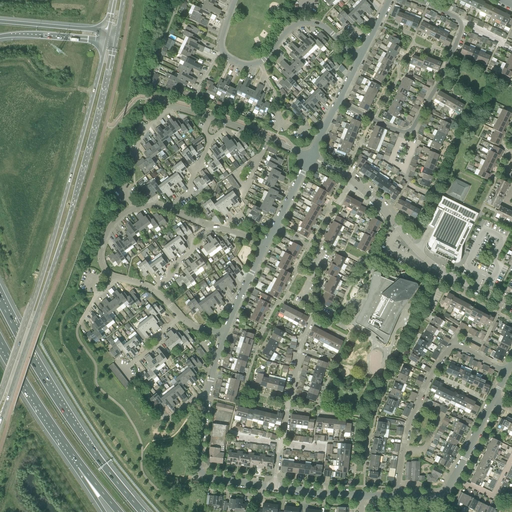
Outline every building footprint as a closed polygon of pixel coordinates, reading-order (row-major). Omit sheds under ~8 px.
[(363,0),(361,3),(371,13),(373,11),(371,9),(371,10),(369,8),(371,6),(370,5),(370,6),(363,0)] [(476,9),(479,0),(473,0),(471,6),(476,9)] [(480,0),(479,0),(476,9),(481,11),(485,3),(485,4),(485,2),(480,0)] [(204,5),(220,13),(221,11),(215,8),(213,7),(214,5),(205,1),(204,5)] [(364,13),(366,11),(367,13),(369,16),(371,13),(361,3),(357,6),(364,13)] [(486,15),(490,6),(485,4),(485,3),(481,11),(481,12),(486,15)] [(219,16),(220,13),(204,5),(202,9),(210,13),(211,11),(213,13),(219,16)] [(354,9),(361,16),(363,18),(365,16),(363,14),(364,13),(357,6),(354,9)] [(491,17),(495,9),(490,6),(486,15),(491,17)] [(212,14),(210,13),(202,9),(201,10),(196,7),(194,11),(202,15),(203,13),(205,14),(211,17),(212,14)] [(400,10),(394,8),(390,17),(396,19),(399,12),(400,10)] [(363,21),(361,19),(359,18),(361,16),(354,9),(351,13),(361,23),(363,21)] [(496,20),(500,11),(495,9),(491,17),(496,20)] [(201,17),(202,15),(194,11),(190,19),(200,24),(204,18),(201,17)] [(346,21),(348,20),(350,21),(349,22),(351,24),(353,22),(354,22),(348,16),(343,11),(340,15),(346,21)] [(501,22),(505,13),(500,11),(496,20),(501,22)] [(400,23),(404,14),(399,12),(396,19),(395,21),(400,23)] [(351,13),(348,16),(354,22),(353,22),(354,23),(356,21),(358,23),(357,23),(359,25),(361,23),(351,13)] [(501,22),(506,25),(509,18),(510,18),(511,16),(505,13),(501,22)] [(404,14),(400,23),(406,25),(409,16),(404,14)] [(346,25),(345,23),(346,21),(340,15),(337,18),(342,24),(341,25),(344,28),(347,24),(346,25)] [(409,16),(406,25),(411,27),(414,18),(409,16)] [(414,18),(411,27),(416,29),(420,21),(414,18)] [(424,33),(428,24),(430,21),(423,18),(422,22),(418,30),(424,33)] [(196,34),(199,29),(188,24),(185,31),(193,35),(194,33),(196,34)] [(428,24),(424,33),(429,36),(433,27),(428,24)] [(381,32),(379,36),(383,38),(385,35),(384,34),(387,28),(385,27),(382,32),(381,32)] [(433,27),(429,36),(434,38),(438,30),(433,27)] [(438,30),(434,38),(439,41),(443,32),(438,30)] [(193,35),(185,31),(183,36),(189,38),(197,42),(199,43),(200,40),(194,38),(192,37),(193,35)] [(439,41),(444,43),(447,38),(448,35),(443,32),(439,41)] [(318,47),(309,39),(308,40),(306,38),(307,38),(302,33),(300,35),(315,50),(318,47)] [(326,42),(328,40),(321,33),(317,37),(319,39),(317,40),(323,46),(327,43),(326,42)] [(304,43),(303,45),(309,51),(311,53),(315,50),(300,35),(298,37),(302,42),(303,42),(304,43)] [(308,37),(309,39),(318,47),(320,49),(323,46),(317,40),(316,41),(314,40),(314,39),(310,35),(308,37)] [(400,41),(397,39),(392,36),(389,42),(390,42),(397,46),(398,46),(400,41)] [(189,38),(187,42),(203,50),(204,47),(198,45),(196,44),(197,42),(189,38)] [(448,49),(452,41),(447,38),(444,43),(442,46),(448,49)] [(202,53),(203,50),(187,42),(185,46),(185,47),(193,51),(194,48),(196,49),(196,50),(202,53)] [(390,42),(387,47),(398,53),(401,48),(398,46),(397,46),(390,42)] [(303,58),(306,54),(300,48),(298,50),(296,48),(297,48),(292,43),(290,45),(303,58)] [(300,48),(306,54),(309,51),(303,45),(301,43),(299,45),(301,47),(300,48)] [(194,56),(195,53),(192,52),(193,51),(185,47),(185,46),(182,45),(180,49),(183,51),(191,54),(191,55),(194,56)] [(300,61),(303,58),(290,45),(288,47),(293,52),(293,51),(295,53),(293,54),(300,61)] [(464,45),(460,54),(466,56),(469,48),(464,45)] [(385,49),(388,51),(387,53),(395,58),(398,53),(387,47),(385,49)] [(469,48),(466,56),(471,59),(474,50),(469,48)] [(474,50),(471,59),(476,61),(480,52),(474,50)] [(181,55),(182,56),(195,62),(197,63),(199,60),(193,57),(192,57),(190,56),(191,55),(191,54),(183,51),(181,55)] [(480,52),(476,61),(482,63),(485,54),(480,52)] [(300,61),(293,54),(291,53),(289,55),(294,60),(294,59),(296,61),(295,62),(294,63),(301,69),(304,66),(299,61),(300,61)] [(392,63),(395,58),(387,53),(384,58),(392,63)] [(487,65),(490,56),(485,54),(482,63),(487,65)] [(413,55),(410,64),(409,66),(415,68),(415,66),(419,58),(413,55)] [(182,56),(180,60),(185,62),(201,69),(203,67),(197,64),(196,64),(194,63),(195,62),(182,56)] [(425,56),(424,60),(422,65),(421,68),(426,70),(427,67),(431,58),(425,56)] [(389,68),(392,63),(384,58),(381,64),(382,64),(389,68)] [(424,60),(419,58),(415,66),(421,69),(421,68),(422,65),(424,60)] [(427,67),(433,69),(436,61),(431,58),(427,67)] [(332,63),(329,60),(326,63),(332,70),(333,68),(335,70),(339,66),(334,61),(332,63)] [(294,75),(298,72),(291,66),(290,67),(288,66),(288,65),(284,61),(282,63),(294,75)] [(291,66),(298,72),(301,69),(294,63),(295,62),(293,61),(291,62),(291,63),(291,62),(293,64),(291,66)] [(433,69),(438,72),(442,63),(436,61),(433,69)] [(183,66),(191,70),(192,68),(194,69),(200,72),(201,69),(185,62),(183,66)] [(390,68),(389,68),(382,64),(381,64),(378,62),(376,67),(387,74),(390,68)] [(291,78),(294,75),(282,63),(280,65),(284,69),(286,71),(285,72),(291,78)] [(330,71),(332,70),(326,63),(322,67),(327,71),(333,77),(335,75),(333,73),(332,73),(330,71)] [(511,73),(511,66),(506,64),(503,69),(511,73)] [(190,72),(191,70),(183,66),(181,70),(189,74),(192,75),(193,73),(192,73),(190,72)] [(385,79),(387,74),(376,67),(374,72),(376,74),(385,79)] [(511,73),(503,69),(500,77),(506,80),(508,77),(510,78),(511,75),(511,73)] [(179,74),(195,82),(197,79),(191,77),(190,77),(188,76),(189,74),(181,70),(179,74)] [(286,80),(292,87),(296,83),(291,79),(291,78),(285,72),(283,70),(281,73),(286,77),(288,79),(286,80)] [(333,78),(333,77),(327,71),(324,74),(334,85),(336,83),(334,81),(332,79),(333,78)] [(186,80),(188,81),(188,82),(194,85),(195,82),(179,74),(175,72),(173,76),(185,82),(186,80)] [(332,87),(334,85),(324,74),(320,78),(327,84),(328,83),(330,84),(330,85),(332,87)] [(376,74),(373,79),(382,84),(385,79),(376,74)] [(169,80),(177,84),(178,82),(180,83),(186,86),(188,83),(185,82),(173,76),(171,75),(169,80)] [(230,77),(227,75),(224,81),(225,82),(224,84),(222,83),(216,94),(220,96),(230,77)] [(229,84),(232,78),(230,77),(220,96),(224,98),(226,95),(230,87),(228,86),(229,84)] [(413,81),(404,77),(402,82),(410,87),(413,81)] [(241,96),(249,79),(247,78),(244,84),(243,86),(241,85),(237,94),(241,96)] [(317,81),(324,87),(325,89),(329,86),(327,84),(320,78),(317,81)] [(216,88),(215,87),(211,95),(209,97),(214,99),(216,94),(222,83),(223,81),(220,79),(217,85),(218,86),(216,88)] [(245,98),(249,89),(247,88),(248,86),(249,86),(252,80),(249,79),(241,96),(245,98)] [(175,94),(176,91),(179,86),(176,85),(177,84),(169,80),(167,84),(166,86),(167,87),(166,91),(169,91),(169,92),(175,94)] [(279,84),(287,92),(292,87),(286,80),(285,82),(283,80),(279,84)] [(209,88),(206,93),(211,95),(215,87),(213,86),(214,83),(209,81),(206,87),(209,88)] [(322,89),(324,87),(317,81),(313,84),(318,89),(324,95),(324,94),(326,92),(322,89)] [(237,94),(241,85),(242,83),(239,82),(237,88),(236,90),(234,89),(230,97),(234,99),(237,94)] [(378,91),(380,86),(372,82),(369,87),(378,91)] [(410,87),(402,82),(399,87),(408,92),(410,87)] [(255,92),(253,91),(249,100),(253,102),(261,85),(259,84),(256,90),(255,92)] [(232,88),(230,87),(226,95),(230,97),(234,89),(235,87),(233,85),(233,86),(232,88)] [(253,102),(252,105),(256,107),(261,95),(260,94),(261,92),(264,86),(261,85),(253,102)] [(375,96),(378,91),(369,87),(366,92),(375,96)] [(408,92),(399,87),(397,93),(398,93),(405,97),(405,96),(408,92)] [(251,90),(249,89),(245,98),(249,100),(253,91),(255,89),(252,88),(251,90)] [(279,91),(283,97),(287,94),(283,88),(279,91)] [(315,92),(326,102),(328,100),(326,98),(325,99),(323,97),(325,95),(324,94),(324,95),(318,89),(315,92)] [(445,94),(440,91),(434,101),(439,104),(440,102),(445,94)] [(312,95),(319,102),(320,100),(322,102),(321,102),(324,104),(326,102),(315,92),(312,95)] [(372,102),(375,96),(366,92),(364,97),(372,102)] [(259,111),(263,103),(261,102),(262,100),(265,94),(262,93),(261,95),(256,107),(254,111),(258,113),(259,111)] [(398,93),(395,98),(404,103),(406,97),(405,96),(405,97),(398,93)] [(450,97),(445,94),(440,102),(445,105),(450,97)] [(317,103),(319,102),(312,95),(309,98),(315,105),(317,107),(319,105),(317,103)] [(370,107),(372,102),(364,97),(361,102),(370,107)] [(455,100),(450,97),(445,105),(450,108),(455,100)] [(309,98),(306,102),(316,112),(318,110),(316,108),(315,108),(314,107),(315,105),(309,98)] [(404,103),(395,98),(393,103),(401,108),(404,103)] [(294,103),(301,110),(302,109),(304,110),(304,111),(306,113),(308,111),(302,105),(297,100),(294,103)] [(459,102),(455,100),(450,108),(455,111),(459,102)] [(259,111),(263,114),(264,112),(266,113),(271,104),(266,102),(265,104),(263,103),(259,111)] [(312,112),(314,114),(316,112),(306,102),(302,105),(308,111),(309,112),(310,110),(312,112)] [(361,102),(359,108),(367,112),(370,107),(361,102)] [(455,111),(460,114),(465,105),(459,102),(455,111)] [(295,114),(298,117),(301,113),(299,111),(301,110),(294,103),(291,107),(297,113),(295,114)] [(401,108),(393,103),(390,108),(399,113),(401,108)] [(390,108),(388,113),(393,116),(396,118),(399,113),(390,108)] [(511,117),(511,110),(507,108),(506,111),(503,110),(500,115),(509,119),(510,116),(511,117)] [(382,117),(390,121),(393,116),(388,113),(384,111),(382,117)] [(508,125),(510,122),(508,121),(509,119),(500,115),(498,119),(508,125)] [(173,118),(176,122),(181,129),(185,134),(189,132),(183,124),(181,126),(181,125),(180,124),(180,123),(178,121),(175,116),(173,118)] [(173,121),(171,118),(169,120),(177,132),(181,129),(176,122),(174,123),(172,121),(173,121)] [(189,132),(192,129),(187,122),(189,121),(187,118),(183,121),(185,123),(183,124),(189,132)] [(361,123),(352,119),(350,124),(359,128),(361,123)] [(498,119),(495,124),(504,129),(506,126),(507,127),(508,125),(498,119)] [(173,134),(177,132),(169,120),(166,122),(168,124),(169,125),(170,126),(168,127),(173,134)] [(449,130),(451,125),(442,121),(440,126),(449,130)] [(357,133),(359,128),(350,124),(347,123),(345,128),(348,130),(357,133)] [(504,129),(495,124),(493,129),(495,130),(504,135),(505,132),(503,131),(504,129)] [(164,130),(170,137),(173,134),(168,127),(167,125),(164,127),(165,127),(166,128),(166,129),(164,130)] [(166,140),(170,137),(164,130),(163,131),(162,131),(161,129),(162,129),(160,126),(157,128),(166,140)] [(373,131),(382,135),(384,129),(375,126),(373,131)] [(446,135),(449,130),(440,126),(437,131),(446,135)] [(162,142),(166,140),(157,128),(155,130),(157,132),(158,134),(159,134),(157,135),(157,136),(158,136),(162,142)] [(357,133),(348,130),(346,135),(355,139),(357,133)] [(492,133),(491,135),(502,140),(504,135),(495,130),(494,134),(492,133)] [(380,140),(382,135),(373,131),(371,137),(380,140)] [(435,136),(444,140),(446,135),(437,131),(435,136)] [(332,136),(333,134),(331,133),(330,132),(329,133),(327,138),(328,138),(333,140),(333,142),(335,143),(337,138),(336,138),(332,136)] [(340,139),(344,140),(353,144),(355,139),(346,135),(342,134),(340,139)] [(492,138),(490,142),(499,146),(502,140),(491,135),(490,137),(492,138)] [(157,143),(163,151),(166,148),(162,143),(162,142),(158,136),(157,136),(155,138),(157,140),(158,141),(159,142),(157,143)] [(200,136),(192,143),(194,146),(203,140),(200,136)] [(432,141),(441,145),(444,140),(435,136),(432,141)] [(232,141),(231,140),(230,141),(227,137),(224,139),(235,154),(239,151),(232,141)] [(244,150),(248,147),(243,140),(245,139),(243,137),(239,139),(239,140),(239,139),(240,141),(241,142),(239,143),(244,150)] [(380,140),(371,137),(369,142),(377,145),(381,147),(383,141),(380,140)] [(226,144),(224,146),(229,153),(232,156),(235,154),(224,139),(222,140),(224,143),(224,142),(225,143),(226,144)] [(244,150),(239,143),(237,144),(234,139),(232,141),(239,151),(240,153),(244,150)] [(350,149),(353,144),(344,140),(341,146),(350,149)] [(432,141),(430,147),(438,151),(441,145),(432,141)] [(155,156),(159,153),(153,146),(152,147),(149,142),(146,144),(155,156)] [(377,145),(369,142),(367,147),(375,151),(377,145)] [(153,146),(159,153),(163,151),(157,143),(153,146)] [(220,148),(225,156),(229,153),(224,146),(222,143),(220,145),(221,145),(222,147),(220,148)] [(146,152),(147,153),(147,152),(153,161),(156,159),(156,158),(155,156),(146,144),(144,146),(146,149),(146,148),(147,149),(148,150),(146,152)] [(201,144),(197,148),(194,149),(192,146),(188,149),(193,156),(195,155),(196,157),(201,154),(199,151),(204,148),(201,144)] [(213,147),(222,158),(225,156),(220,148),(219,149),(216,145),(213,147)] [(350,149),(341,146),(338,145),(336,150),(346,154),(348,155),(350,149)] [(275,155),(276,154),(277,151),(269,146),(266,151),(275,155)] [(502,155),(504,151),(493,146),(492,148),(494,149),(493,150),(502,155)] [(222,158),(213,147),(211,148),(213,151),(214,151),(214,153),(213,154),(213,155),(218,161),(222,158)] [(430,150),(425,148),(423,151),(428,154),(429,154),(428,157),(437,160),(439,155),(430,151),(429,151),(430,150)] [(188,149),(184,152),(181,154),(190,165),(192,163),(193,163),(195,162),(193,159),(192,158),(192,157),(193,156),(188,149)] [(344,159),(346,154),(336,150),(334,149),(332,154),(344,159)] [(502,155),(493,150),(492,152),(490,151),(487,156),(496,160),(498,158),(500,159),(502,155)] [(157,166),(156,164),(153,161),(147,152),(147,153),(144,154),(146,157),(147,156),(147,157),(148,158),(146,160),(153,169),(157,166)] [(239,166),(241,165),(238,161),(243,157),(241,153),(234,158),(239,166)] [(361,169),(366,162),(361,158),(363,156),(361,154),(355,162),(358,164),(356,166),(361,169)] [(218,161),(213,155),(211,156),(213,159),(214,160),(215,161),(213,162),(218,169),(222,166),(218,161)] [(280,165),(283,160),(276,157),(276,158),(272,156),(269,162),(277,166),(278,164),(280,165)] [(487,156),(485,161),(496,166),(497,164),(495,163),(496,160),(487,156)] [(426,162),(435,166),(437,160),(428,157),(426,162)] [(145,166),(149,172),(153,169),(146,160),(145,161),(143,159),(138,162),(136,164),(140,170),(145,166)] [(214,173),(218,169),(213,162),(211,160),(209,161),(210,161),(210,162),(211,163),(208,165),(210,167),(207,169),(211,174),(213,172),(214,173)] [(359,171),(364,175),(370,167),(372,164),(367,161),(366,162),(361,169),(359,171)] [(485,161),(483,166),(492,170),(493,167),(494,168),(496,166),(485,161)] [(184,171),(187,169),(181,162),(177,165),(182,172),(184,175),(186,173),(185,172),(184,171)] [(277,166),(269,162),(267,166),(273,169),(280,172),(281,170),(278,169),(277,169),(277,168),(276,168),(277,166)] [(424,168),(433,171),(435,166),(426,162),(424,168)] [(181,173),(182,172),(177,165),(173,168),(177,173),(182,179),(184,178),(182,175),(182,176),(181,174),(181,173)] [(483,166),(480,171),(491,176),(492,173),(490,173),(492,170),(483,166)] [(370,167),(364,175),(369,178),(374,170),(370,167)] [(431,176),(433,171),(424,168),(422,173),(424,174),(431,176)] [(284,180),(285,177),(282,176),(281,176),(280,175),(281,173),(280,172),(273,169),(271,173),(284,180)] [(203,171),(200,173),(202,175),(203,176),(204,177),(202,178),(208,185),(211,183),(214,180),(206,170),(203,171)] [(374,181),(378,175),(379,173),(374,170),(369,178),(374,181)] [(478,176),(487,180),(488,177),(490,178),(491,176),(480,171),(478,176)] [(173,176),(182,187),(184,186),(183,183),(182,184),(182,183),(181,182),(183,180),(182,179),(177,173),(173,176)] [(280,181),(282,182),(284,180),(271,173),(268,177),(277,181),(278,179),(279,180),(280,180),(280,181)] [(424,174),(422,179),(431,183),(433,177),(431,176),(424,174)] [(377,186),(382,178),(378,175),(374,181),(372,183),(377,186)] [(175,186),(170,178),(168,176),(164,179),(171,189),(173,191),(175,189),(173,187),(175,186)] [(180,189),(182,187),(173,176),(170,178),(175,186),(177,185),(178,186),(178,187),(180,189)] [(201,185),(204,188),(208,185),(202,178),(201,179),(199,177),(194,180),(199,187),(201,185)] [(276,183),(277,181),(268,177),(266,181),(275,185),(275,186),(277,187),(278,184),(276,183)] [(162,184),(171,196),(173,194),(170,190),(171,189),(164,179),(164,178),(160,181),(162,184)] [(334,188),(336,183),(328,178),(326,182),(324,181),(324,182),(334,188)] [(387,182),(382,178),(377,186),(382,189),(387,182)] [(422,179),(420,185),(429,188),(431,183),(422,179)] [(448,194),(448,195),(462,202),(470,186),(455,179),(448,194)] [(501,180),(499,179),(496,184),(507,189),(510,184),(501,180)] [(278,192),(279,189),(274,187),(275,186),(275,185),(266,181),(264,180),(262,184),(270,188),(278,192)] [(323,187),(331,192),(334,188),(324,182),(324,181),(322,180),(322,182),(323,183),(322,185),(323,185),(323,187)] [(155,181),(151,184),(156,191),(158,190),(159,191),(160,192),(159,192),(161,195),(163,193),(159,186),(158,186),(155,181)] [(392,185),(387,182),(382,189),(387,192),(392,185)] [(146,193),(151,199),(156,195),(155,192),(156,191),(151,184),(147,187),(150,190),(146,193)] [(169,197),(171,196),(162,184),(159,186),(163,193),(164,194),(166,193),(167,194),(167,195),(169,197)] [(507,189),(496,184),(494,189),(505,194),(507,189)] [(392,185),(387,192),(391,195),(391,196),(395,190),(397,188),(392,185)] [(329,196),(331,192),(323,187),(321,189),(319,188),(317,187),(314,191),(317,193),(325,198),(327,195),(329,196)] [(268,192),(281,199),(283,196),(278,194),(279,192),(278,192),(270,188),(268,192)] [(505,194),(494,189),(491,194),(503,199),(505,194)] [(395,201),(400,193),(395,190),(391,196),(391,195),(390,197),(395,201)] [(238,199),(233,191),(229,194),(238,206),(240,204),(238,202),(236,200),(238,199)] [(280,202),(281,199),(268,192),(266,197),(274,201),(275,199),(280,202)] [(317,193),(314,197),(324,203),(326,201),(324,200),(325,198),(317,193)] [(235,208),(238,206),(229,194),(226,197),(231,204),(233,203),(234,205),(235,208)] [(348,194),(342,205),(347,207),(352,198),(349,197),(350,196),(348,194)] [(503,199),(491,194),(489,198),(500,204),(503,199)] [(433,229),(433,230),(427,243),(427,244),(426,244),(426,245),(426,246),(426,247),(427,248),(427,249),(428,250),(429,250),(429,251),(452,262),(451,263),(454,264),(454,263),(455,263),(456,264),(457,264),(457,263),(458,263),(459,263),(460,262),(460,261),(461,261),(461,260),(461,259),(462,247),(479,214),(443,196),(428,227),(429,226),(431,227),(433,228),(433,229)] [(231,204),(226,197),(222,200),(227,207),(229,209),(231,208),(231,207),(231,208),(229,206),(229,205),(231,204)] [(274,201),(266,197),(264,201),(272,205),(275,206),(276,204),(274,203),(273,202),(274,201)] [(323,206),(324,203),(314,197),(311,202),(313,203),(320,207),(321,205),(323,206)] [(347,207),(352,210),(357,199),(355,198),(354,200),(352,198),(347,207)] [(490,205),(499,209),(499,210),(501,206),(499,206),(500,204),(489,198),(487,203),(490,205)] [(357,199),(352,210),(357,212),(361,206),(362,204),(359,202),(360,201),(357,199)] [(400,199),(395,208),(400,211),(405,202),(400,199)] [(405,213),(411,202),(406,199),(405,202),(400,211),(405,213)] [(207,202),(212,210),(214,209),(215,210),(215,211),(217,213),(219,212),(215,205),(214,205),(210,200),(207,202)] [(222,200),(218,202),(227,214),(229,212),(227,210),(225,208),(226,208),(225,208),(227,207),(222,200)] [(262,205),(275,211),(276,209),(274,207),(273,208),(273,207),(271,207),(272,205),(264,201),(262,205)] [(212,213),(211,211),(212,210),(207,202),(203,205),(203,206),(208,212),(206,213),(208,216),(212,213)] [(224,216),(227,214),(218,202),(215,205),(219,212),(220,213),(221,211),(223,213),(224,216)] [(416,205),(411,202),(405,213),(411,216),(415,207),(416,205)] [(310,208),(321,214),(322,212),(321,211),(322,208),(320,207),(313,203),(310,208)] [(274,214),(275,211),(262,205),(260,209),(267,213),(268,213),(269,211),(271,212),(271,213),(274,214)] [(252,210),(260,214),(261,212),(261,213),(262,212),(263,213),(263,214),(266,215),(267,213),(260,209),(254,206),(252,210)] [(366,209),(361,206),(357,212),(356,214),(360,216),(359,217),(361,219),(366,209)] [(499,209),(496,215),(501,218),(506,209),(501,206),(499,210),(499,209)] [(416,218),(420,210),(415,207),(411,216),(416,218)] [(310,208),(308,213),(317,218),(318,215),(320,216),(321,214),(310,208)] [(506,220),(507,219),(510,211),(506,209),(501,218),(506,220)] [(260,214),(252,210),(250,214),(252,215),(251,219),(259,223),(262,217),(259,216),(260,214)] [(146,217),(146,216),(144,218),(144,217),(143,217),(142,216),(143,216),(141,213),(138,215),(147,227),(151,224),(146,217)] [(159,216),(157,213),(153,216),(155,217),(154,217),(155,218),(153,219),(158,226),(158,227),(162,224),(164,226),(167,223),(161,215),(159,216)] [(308,213),(305,217),(316,223),(317,221),(315,220),(317,218),(308,213)] [(143,229),(147,227),(138,215),(136,217),(138,219),(139,220),(140,221),(138,222),(143,229)] [(155,229),(158,226),(153,219),(152,220),(151,220),(150,218),(148,216),(146,217),(151,224),(155,229)] [(346,223),(347,221),(337,216),(334,221),(343,225),(344,222),(346,223)] [(305,217),(302,222),(311,227),(313,225),(314,226),(316,223),(305,217)] [(382,222),(379,221),(373,218),(371,222),(369,221),(369,222),(379,227),(382,222)] [(134,225),(140,232),(143,229),(138,222),(137,220),(134,221),(135,222),(135,221),(135,222),(136,223),(134,225)] [(140,232),(134,225),(133,226),(132,226),(131,224),(132,224),(130,221),(127,223),(136,235),(138,237),(141,235),(140,232)] [(330,225),(340,231),(343,225),(334,221),(332,224),(331,223),(330,225)] [(311,227),(302,222),(300,227),(302,228),(301,230),(310,235),(312,231),(310,230),(311,227)] [(379,227),(369,222),(367,225),(369,225),(367,228),(376,233),(379,227)] [(136,235),(127,223),(125,225),(127,227),(128,228),(129,229),(127,230),(128,231),(133,237),(136,235)] [(187,236),(192,233),(188,227),(185,229),(183,225),(179,228),(184,235),(186,234),(186,235),(186,234),(188,236),(187,236)] [(338,236),(340,231),(330,225),(328,228),(330,229),(329,231),(338,236)] [(183,237),(184,235),(179,228),(175,231),(179,236),(184,242),(186,241),(184,238),(184,239),(183,238),(184,238),(183,237)] [(376,233),(367,228),(365,233),(375,239),(376,237),(374,236),(376,233)] [(298,231),(297,233),(308,239),(310,235),(301,230),(300,232),(298,231)] [(128,231),(125,233),(127,235),(128,235),(128,236),(129,237),(127,238),(133,245),(136,243),(132,237),(133,237),(128,231)] [(338,236),(329,231),(327,234),(326,233),(325,235),(335,241),(338,236)] [(365,233),(362,239),(371,243),(372,241),(374,241),(375,239),(365,233)] [(210,235),(208,237),(216,249),(218,251),(222,249),(216,240),(216,239),(215,239),(213,240),(212,238),(210,235)] [(223,238),(224,240),(222,241),(228,249),(230,252),(234,249),(227,239),(228,238),(226,235),(223,238)] [(325,238),(324,241),(332,246),(335,241),(325,235),(323,237),(325,238)] [(125,240),(124,241),(129,248),(130,250),(134,247),(133,245),(127,238),(126,236),(125,236),(123,238),(124,238),(125,239),(125,240)] [(175,239),(184,251),(186,249),(185,246),(184,247),(184,246),(183,245),(185,243),(184,242),(179,236),(175,239)] [(121,240),(119,237),(116,239),(125,251),(129,248),(124,241),(122,242),(121,241),(120,240),(121,240)] [(213,251),(216,249),(208,237),(206,239),(207,241),(208,241),(209,243),(208,244),(213,251)] [(222,241),(221,242),(220,241),(219,241),(220,240),(218,238),(216,239),(216,240),(222,249),(224,251),(228,249),(222,241)] [(117,247),(122,254),(124,256),(127,254),(125,251),(116,239),(114,241),(116,243),(118,245),(117,245),(118,245),(116,246),(117,247)] [(184,251),(175,239),(172,242),(177,249),(179,248),(180,249),(180,250),(182,252),(184,251)] [(362,239),(359,243),(370,249),(371,247),(369,246),(371,243),(362,239)] [(173,252),(175,254),(177,252),(176,251),(175,250),(177,249),(172,242),(168,244),(173,252)] [(205,246),(203,247),(208,255),(213,251),(208,244),(206,242),(204,244),(205,244),(205,246)] [(293,242),(291,246),(290,246),(289,247),(299,253),(302,247),(293,242)] [(359,243),(357,248),(366,253),(367,250),(369,251),(370,249),(359,243)] [(165,248),(162,250),(170,260),(172,258),(173,259),(175,257),(173,255),(172,254),(173,254),(172,253),(173,252),(168,244),(164,247),(165,248)] [(117,247),(114,249),(116,251),(117,251),(117,252),(118,253),(116,254),(122,262),(125,259),(121,254),(122,254),(117,247)] [(289,250),(287,253),(296,258),(299,253),(289,247),(288,249),(289,250)] [(287,253),(285,252),(283,257),(291,262),(293,260),(295,261),(296,258),(287,253)] [(118,265),(122,262),(116,254),(115,256),(114,255),(113,254),(113,253),(108,257),(113,263),(115,261),(118,265)] [(164,266),(169,263),(170,263),(164,255),(163,256),(161,254),(160,253),(155,257),(157,261),(162,268),(164,270),(166,268),(164,266)] [(201,258),(197,253),(195,255),(197,257),(198,258),(197,258),(198,259),(197,260),(202,268),(206,265),(205,264),(201,258)] [(346,259),(335,254),(334,256),(336,257),(334,259),(343,264),(346,259)] [(283,257),(280,262),(291,268),(292,265),(290,265),(291,262),(283,257)] [(193,263),(198,270),(202,268),(197,260),(195,258),(193,260),(194,261),(195,262),(193,263)] [(341,269),(343,264),(334,259),(333,262),(332,261),(330,263),(341,269)] [(160,277),(162,275),(153,263),(151,260),(148,263),(150,266),(154,272),(155,273),(157,272),(158,274),(160,277)] [(194,273),(198,270),(193,263),(191,264),(190,263),(190,262),(188,260),(186,261),(194,273)] [(142,263),(148,271),(149,270),(150,271),(151,271),(150,272),(152,274),(154,272),(150,266),(148,263),(146,261),(142,263)] [(153,263),(162,275),(164,273),(163,271),(162,271),(161,269),(162,268),(157,261),(153,263)] [(194,273),(186,261),(184,263),(185,266),(186,265),(186,266),(187,267),(185,269),(186,269),(192,278),(196,275),(194,273)] [(289,270),(291,268),(280,262),(278,267),(282,269),(287,271),(288,269),(289,270)] [(142,263),(138,266),(143,273),(142,274),(144,277),(148,274),(147,274),(147,273),(146,272),(148,271),(142,263)] [(338,274),(341,269),(330,263),(329,266),(331,266),(329,269),(338,274)] [(236,275),(241,271),(236,265),(234,267),(231,264),(228,266),(233,274),(235,273),(236,274),(236,275)] [(232,275),(233,274),(228,266),(224,269),(228,275),(228,274),(233,281),(235,279),(232,275)] [(187,275),(186,277),(191,284),(195,281),(192,278),(186,269),(184,271),(186,274),(186,273),(187,274),(186,274),(187,275)] [(279,274),(290,280),(291,277),(289,276),(291,274),(287,271),(282,269),(279,274)] [(338,274),(329,269),(328,272),(327,271),(325,273),(330,275),(336,279),(336,278),(338,274)] [(416,283),(409,281),(376,272),(375,272),(374,272),(374,273),(373,273),(372,274),(372,275),(368,297),(367,298),(367,299),(357,318),(356,321),(355,321),(355,322),(356,323),(357,324),(371,331),(372,332),(379,337),(377,339),(376,338),(375,338),(383,344),(384,345),(385,345),(386,345),(386,344),(387,344),(387,343),(399,316),(399,315),(418,288),(418,287),(418,286),(418,285),(417,284),(416,283)] [(224,277),(233,289),(235,287),(232,283),(233,282),(233,281),(228,274),(228,275),(224,277)] [(279,274),(277,279),(286,284),(287,281),(289,282),(290,280),(279,274)] [(330,278),(329,281),(338,285),(340,280),(336,278),(336,279),(330,275),(328,277),(330,278)] [(191,284),(186,277),(184,278),(183,277),(182,276),(183,276),(182,276),(175,281),(180,287),(185,283),(189,289),(192,286),(191,284)] [(231,291),(233,289),(224,277),(221,280),(226,287),(228,286),(229,288),(231,291)] [(261,282),(262,280),(260,279),(255,287),(262,291),(265,285),(261,282)] [(277,279),(274,284),(285,289),(286,287),(284,286),(286,284),(277,279)] [(222,297),(224,296),(222,293),(221,293),(221,292),(221,291),(222,290),(217,283),(215,281),(215,280),(211,283),(213,285),(213,286),(222,297)] [(226,287),(221,280),(217,283),(222,290),(224,292),(226,291),(226,290),(226,291),(225,290),(224,289),(226,287)] [(335,290),(338,285),(329,281),(327,283),(326,282),(325,285),(335,290)] [(274,284),(272,288),(281,293),(282,291),(284,291),(285,289),(274,284)] [(333,295),(335,290),(325,285),(324,287),(325,288),(324,291),(326,292),(332,295),(333,295)] [(222,298),(222,297),(213,286),(210,288),(213,293),(222,305),(224,304),(222,301),(221,300),(221,299),(222,298)] [(268,294),(278,299),(281,293),(272,288),(270,292),(269,292),(268,294)] [(135,303),(139,300),(134,294),(135,293),(133,290),(129,293),(130,293),(130,294),(131,295),(129,296),(135,303)] [(115,292),(124,304),(125,306),(129,304),(122,295),(122,294),(120,295),(118,293),(119,293),(117,291),(115,292)] [(120,307),(124,304),(115,292),(112,294),(114,297),(115,296),(115,297),(116,298),(115,299),(120,307)] [(326,292),(323,297),(333,303),(334,301),(333,300),(335,296),(333,295),(332,295),(326,292)] [(135,303),(129,296),(128,297),(126,296),(126,295),(125,293),(122,295),(129,304),(131,306),(135,303)] [(222,305),(213,293),(210,296),(215,303),(217,302),(217,303),(218,304),(220,307),(222,305)] [(270,303),(272,298),(262,293),(261,295),(262,296),(261,299),(270,303)] [(444,302),(449,305),(453,296),(454,296),(448,293),(446,298),(443,297),(440,303),(443,305),(444,302)] [(215,303),(210,296),(206,299),(211,306),(213,308),(215,307),(213,305),(214,305),(213,305),(215,303)] [(449,305),(455,308),(459,299),(454,296),(453,296),(449,305)] [(111,302),(117,309),(120,307),(115,299),(113,297),(111,299),(112,300),(111,300),(112,301),(111,302)] [(202,302),(211,313),(213,312),(211,309),(211,310),(210,308),(210,307),(211,306),(206,299),(205,297),(201,300),(202,302)] [(329,307),(331,304),(331,303),(332,304),(333,303),(323,297),(320,303),(329,307)] [(268,307),(270,303),(261,299),(260,300),(257,298),(255,303),(258,304),(269,309),(269,307),(268,307)] [(113,312),(117,309),(111,302),(109,304),(109,303),(108,302),(108,301),(106,299),(104,301),(113,312)] [(196,309),(198,308),(201,312),(203,311),(199,304),(195,299),(191,302),(196,309)] [(464,302),(459,299),(455,308),(453,311),(458,313),(458,312),(459,312),(464,302)] [(109,315),(113,312),(104,301),(101,303),(103,305),(104,305),(104,306),(105,307),(103,308),(104,309),(109,315)] [(191,302),(187,305),(192,311),(190,312),(192,315),(196,312),(195,310),(196,309),(191,302)] [(203,311),(204,312),(205,311),(209,315),(211,313),(202,302),(199,304),(203,311)] [(465,313),(469,304),(464,302),(459,312),(458,312),(458,313),(463,316),(465,313)] [(158,308),(155,304),(152,307),(157,315),(159,313),(159,314),(159,313),(160,315),(165,312),(160,306),(158,308)] [(256,309),(264,313),(265,311),(267,312),(269,309),(258,304),(256,309)] [(286,306),(284,304),(279,313),(284,316),(289,305),(287,304),(286,306)] [(474,307),(469,304),(465,313),(470,315),(473,308),(474,308),(474,307)] [(289,318),(293,309),(291,308),(292,306),(289,305),(284,316),(289,318)] [(157,315),(152,307),(148,310),(152,316),(157,322),(159,320),(157,317),(157,318),(156,317),(156,316),(157,315)] [(479,311),(474,308),(473,308),(470,315),(468,319),(473,322),(474,319),(479,311)] [(110,323),(113,320),(109,315),(104,309),(102,311),(104,313),(106,315),(104,316),(110,323)] [(256,309),(253,314),(263,319),(264,317),(263,316),(264,313),(256,309)] [(294,321),(299,310),(297,309),(296,311),(293,309),(289,318),(294,321)] [(298,323),(303,314),(301,313),(301,311),(299,310),(294,321),(298,323)] [(484,313),(479,311),(474,319),(473,322),(478,324),(484,313)] [(488,316),(484,313),(478,324),(478,325),(481,326),(482,323),(485,324),(485,323),(489,316),(488,316)] [(102,318),(100,319),(108,329),(112,326),(110,323),(104,316),(102,314),(100,315),(100,316),(101,316),(102,318)] [(250,319),(259,323),(261,321),(262,322),(263,319),(253,314),(250,319)] [(301,326),(304,327),(309,317),(303,314),(298,323),(302,325),(301,326)] [(490,326),(495,318),(489,315),(488,316),(489,316),(485,323),(490,326)] [(102,329),(104,332),(108,329),(100,319),(99,320),(98,319),(97,318),(96,316),(93,317),(102,329)] [(148,318),(157,330),(160,328),(158,326),(157,326),(157,325),(156,324),(158,322),(157,322),(152,316),(148,318)] [(442,327),(440,326),(443,321),(435,316),(432,322),(433,322),(432,324),(441,329),(442,327)] [(102,329),(93,317),(91,319),(93,321),(94,323),(95,323),(93,325),(94,325),(99,332),(102,329)] [(155,331),(157,330),(148,318),(145,321),(150,328),(152,327),(153,328),(154,329),(153,329),(155,331)] [(149,329),(150,328),(145,321),(141,324),(147,331),(148,333),(150,332),(150,331),(149,329)] [(434,335),(437,330),(439,331),(441,329),(432,324),(430,323),(430,322),(429,325),(426,330),(434,335)] [(139,328),(136,330),(143,339),(146,337),(146,338),(149,336),(147,334),(146,334),(146,333),(145,332),(147,331),(141,324),(138,327),(139,328)] [(95,331),(94,332),(99,340),(103,337),(99,332),(94,325),(91,327),(93,329),(94,329),(94,330),(95,331)] [(511,332),(511,328),(505,325),(503,330),(502,330),(506,332),(511,334),(511,332)] [(308,336),(310,338),(311,336),(314,338),(318,329),(313,326),(308,336)] [(453,336),(453,334),(455,332),(457,329),(452,326),(450,329),(450,330),(448,333),(453,336)] [(282,338),(285,332),(276,328),(273,333),(282,338)] [(318,329),(314,338),(319,340),(324,330),(322,329),(322,331),(318,329)] [(171,330),(169,332),(180,346),(183,343),(177,335),(177,334),(176,334),(174,335),(173,333),(171,330)] [(189,343),(193,340),(188,334),(189,333),(187,330),(184,333),(185,335),(184,336),(189,343)] [(319,340),(324,343),(328,334),(326,333),(327,331),(324,330),(319,340)] [(434,339),(432,338),(434,335),(426,330),(423,335),(424,336),(423,337),(422,338),(431,343),(434,339)] [(502,330),(503,330),(502,330),(501,332),(501,336),(503,337),(511,341),(511,340),(511,334),(506,332),(502,330)] [(253,340),(254,334),(242,331),(241,336),(253,340)] [(86,335),(90,341),(91,341),(93,344),(95,342),(95,343),(99,340),(94,332),(92,334),(92,333),(91,333),(90,332),(86,335)] [(180,346),(169,332),(167,334),(169,336),(170,337),(169,337),(170,338),(169,339),(174,346),(176,349),(180,346)] [(183,343),(185,346),(189,343),(184,336),(182,337),(180,335),(181,335),(179,333),(177,334),(177,335),(183,343)] [(279,343),(282,338),(273,333),(271,338),(279,343)] [(131,340),(136,348),(138,350),(140,348),(139,347),(138,346),(141,344),(140,343),(143,341),(138,335),(136,337),(135,337),(133,334),(128,337),(131,340)] [(324,343),(329,346),(334,335),(332,334),(331,336),(328,334),(324,343)] [(329,346),(334,348),(338,339),(336,338),(337,336),(334,335),(329,346)] [(241,336),(239,342),(252,346),(254,340),(253,340),(241,336)] [(425,349),(426,346),(429,347),(431,343),(422,338),(423,337),(421,336),(420,338),(417,344),(425,349)] [(167,341),(164,343),(170,350),(174,346),(169,339),(167,337),(165,339),(167,341)] [(509,346),(511,341),(503,337),(501,342),(509,346)] [(268,343),(277,348),(279,343),(271,338),(268,343)] [(344,340),(342,339),(341,341),(338,339),(334,348),(332,351),(337,353),(344,340)] [(127,343),(136,355),(138,353),(136,351),(135,350),(136,350),(135,349),(136,348),(131,340),(127,343)] [(441,344),(440,344),(437,347),(442,350),(444,346),(446,347),(448,343),(443,340),(441,344)] [(116,344),(121,351),(123,350),(124,351),(125,351),(124,352),(126,354),(128,352),(124,346),(123,346),(119,341),(116,344)] [(490,343),(488,342),(486,341),(485,343),(484,346),(486,347),(489,349),(490,349),(492,346),(490,345),(489,345),(490,343)] [(250,351),(252,346),(239,342),(238,347),(241,348),(250,351)] [(480,347),(470,342),(468,346),(478,351),(480,347)] [(498,347),(507,351),(509,346),(501,342),(498,347)] [(134,356),(136,355),(127,343),(124,346),(128,352),(129,353),(131,352),(132,354),(134,356)] [(274,353),(277,348),(268,343),(265,348),(274,353)] [(113,349),(110,351),(113,356),(116,354),(118,357),(121,354),(120,352),(121,351),(116,344),(112,347),(113,349)] [(423,351),(425,349),(417,344),(413,349),(415,350),(414,352),(420,355),(420,356),(423,358),(426,353),(423,351)] [(442,350),(437,347),(433,354),(438,357),(442,350)] [(496,352),(504,356),(507,351),(498,347),(496,352)] [(250,351),(241,348),(239,354),(248,357),(250,351)] [(266,355),(265,357),(270,360),(274,353),(265,348),(263,353),(266,355)] [(164,355),(159,349),(156,350),(158,353),(159,353),(160,355),(158,356),(164,363),(167,360),(164,355)] [(420,355),(414,352),(413,354),(412,353),(409,359),(411,360),(409,364),(415,366),(420,358),(419,357),(420,356),(420,355)] [(497,359),(502,362),(504,356),(496,352),(493,357),(494,358),(493,360),(496,362),(497,359)] [(155,359),(160,366),(164,363),(158,356),(157,354),(155,355),(155,356),(155,355),(156,357),(155,359)] [(247,362),(248,357),(239,354),(238,359),(247,362)] [(157,369),(160,366),(155,359),(153,360),(151,358),(152,358),(150,355),(148,357),(157,369)] [(153,371),(157,369),(148,357),(145,359),(147,361),(148,361),(148,362),(149,363),(147,364),(148,365),(153,371)] [(197,357),(194,359),(193,357),(189,360),(195,367),(196,366),(198,368),(202,365),(197,357)] [(245,368),(247,362),(238,359),(236,365),(245,368)] [(193,369),(195,367),(189,360),(185,363),(187,366),(194,375),(194,374),(197,373),(195,370),(194,371),(193,369)] [(325,368),(326,368),(327,369),(329,362),(323,360),(323,362),(318,360),(316,365),(325,368)] [(446,373),(451,375),(455,366),(450,364),(446,373)] [(148,372),(153,379),(157,377),(153,371),(148,365),(146,367),(148,369),(149,370),(149,371),(148,372)] [(236,365),(234,370),(243,373),(245,368),(236,365)] [(324,374),(325,368),(316,365),(315,371),(324,374)] [(411,369),(403,365),(400,373),(408,376),(411,369)] [(186,371),(195,382),(197,381),(195,378),(195,379),(194,378),(193,377),(195,375),(194,374),(194,375),(187,366),(184,368),(186,371)] [(451,375),(456,377),(457,377),(460,368),(455,366),(451,375)] [(457,377),(462,379),(466,370),(460,368),(457,377)] [(263,377),(264,375),(265,370),(259,369),(256,371),(256,373),(258,373),(257,377),(256,379),(255,382),(261,384),(263,377)] [(466,370),(462,379),(467,381),(470,374),(471,374),(471,373),(466,370)] [(145,371),(140,375),(145,381),(147,379),(150,383),(153,379),(148,372),(146,374),(145,371)] [(182,374),(188,381),(191,385),(195,382),(186,371),(182,374)] [(313,376),(322,379),(324,374),(315,371),(313,376)] [(236,373),(234,379),(240,381),(243,382),(245,376),(236,373)] [(398,379),(398,381),(404,384),(406,385),(407,383),(406,382),(408,376),(400,373),(397,379),(398,379)] [(186,382),(188,381),(182,374),(179,377),(184,384),(186,386),(188,384),(187,384),(187,383),(186,382)] [(466,382),(472,385),(476,376),(471,374),(470,374),(467,381),(466,382)] [(322,379),(313,376),(311,382),(312,383),(312,382),(320,385),(322,379)] [(472,385),(477,387),(481,378),(476,376),(472,385)] [(183,385),(184,384),(179,377),(175,380),(177,382),(184,391),(186,389),(184,387),(183,386),(184,386),(183,385)] [(266,388),(268,378),(263,377),(261,384),(260,386),(266,388)] [(481,378),(477,387),(482,389),(483,389),(485,384),(487,380),(481,378)] [(435,380),(431,388),(436,391),(437,391),(439,385),(440,385),(441,382),(435,380)] [(392,388),(401,392),(404,384),(398,381),(397,383),(395,382),(392,388)] [(177,382),(173,385),(175,388),(186,401),(188,400),(185,395),(184,395),(184,394),(183,393),(185,392),(184,391),(177,382)] [(312,382),(312,383),(310,387),(319,391),(321,385),(320,385),(312,382)] [(440,397),(444,388),(442,387),(443,383),(441,382),(440,385),(439,385),(437,391),(436,391),(435,394),(440,397)] [(490,386),(485,384),(483,389),(482,389),(481,392),(487,395),(490,386)] [(317,396),(319,391),(310,387),(308,393),(317,396)] [(180,398),(182,401),(184,403),(186,401),(175,388),(172,390),(177,398),(179,396),(179,397),(181,398),(180,398)] [(401,392),(392,388),(390,394),(391,394),(390,396),(400,401),(401,398),(399,396),(401,392)] [(444,388),(440,397),(439,399),(444,402),(449,390),(444,388)] [(236,397),(237,392),(228,389),(227,395),(236,397)] [(176,399),(177,398),(172,390),(168,393),(174,400),(175,403),(178,401),(177,401),(176,399)] [(454,393),(449,390),(444,402),(449,405),(450,403),(454,393)] [(455,405),(460,395),(455,392),(454,393),(450,403),(455,405)] [(165,396),(174,408),(176,406),(174,403),(174,404),(173,403),(172,402),(174,400),(168,393),(165,396)] [(308,393),(306,398),(315,402),(317,396),(308,393)] [(153,396),(159,404),(160,402),(161,403),(162,404),(162,405),(164,407),(166,405),(161,399),(157,394),(153,396)] [(227,395),(225,401),(234,403),(236,397),(227,395)] [(460,408),(465,397),(460,395),(455,405),(460,408)] [(153,407),(155,410),(159,407),(157,405),(158,405),(157,405),(159,404),(153,396),(150,399),(155,406),(153,407)] [(165,396),(161,399),(166,405),(166,406),(168,405),(170,407),(169,407),(171,409),(173,412),(175,410),(174,408),(165,396)] [(394,407),(398,408),(400,403),(399,402),(400,401),(390,396),(389,398),(388,398),(386,404),(394,407)] [(465,410),(470,399),(465,397),(460,408),(465,410)] [(470,413),(474,404),(475,402),(470,399),(465,410),(465,411),(470,413)] [(217,403),(216,408),(215,408),(232,413),(234,407),(217,403)] [(383,412),(391,415),(394,407),(386,404),(383,412)] [(475,415),(480,407),(474,404),(470,413),(475,415)] [(238,406),(235,416),(241,417),(244,408),(238,406)] [(276,421),(281,422),(284,413),(278,411),(277,415),(275,421),(276,421)] [(503,430),(505,427),(508,428),(510,423),(511,423),(511,420),(511,419),(507,417),(505,421),(501,419),(498,425),(501,427),(500,429),(503,430)] [(386,429),(387,421),(378,419),(377,428),(386,429)] [(464,431),(467,426),(462,423),(463,422),(458,419),(457,421),(455,420),(453,426),(456,427),(464,431)] [(206,458),(206,459),(206,460),(206,461),(206,462),(209,461),(210,461),(209,463),(215,464),(215,462),(223,463),(224,454),(220,453),(221,445),(225,446),(228,426),(212,424),(211,436),(212,436),(212,439),(211,439),(209,456),(207,455),(207,456),(206,457),(206,458)] [(462,436),(464,431),(456,427),(453,432),(462,436)] [(377,434),(376,436),(383,437),(384,435),(385,435),(386,429),(377,428),(376,434),(377,434)] [(459,442),(462,436),(453,432),(451,437),(458,441),(459,442)] [(384,437),(383,437),(376,436),(376,438),(374,438),(373,444),(382,446),(384,437)] [(447,442),(456,446),(458,441),(451,437),(450,437),(447,442)] [(502,443),(492,438),(489,444),(497,448),(498,447),(499,445),(501,446),(502,443)] [(453,451),(456,446),(447,442),(444,447),(453,451)] [(381,454),(382,446),(373,444),(372,450),(373,451),(373,453),(380,454),(381,454)] [(489,444),(486,449),(494,453),(496,450),(498,451),(499,448),(498,447),(497,448),(489,444)] [(456,453),(453,451),(444,447),(442,452),(445,454),(453,458),(456,453)] [(486,449),(484,454),(494,459),(495,460),(497,456),(496,456),(497,454),(494,453),(486,449)] [(370,461),(380,462),(381,456),(379,456),(380,454),(373,453),(372,455),(371,454),(370,461)] [(443,459),(451,463),(454,458),(453,458),(445,454),(443,459)] [(484,454),(481,460),(491,465),(494,459),(484,454)] [(438,463),(449,468),(451,463),(443,459),(440,458),(438,463)] [(491,465),(481,460),(479,465),(489,470),(491,465)] [(371,469),(378,470),(378,468),(379,468),(380,462),(370,461),(369,467),(371,467),(371,469)] [(419,476),(420,462),(411,461),(411,462),(406,462),(406,470),(405,470),(406,470),(405,480),(412,480),(412,481),(417,481),(418,480),(424,481),(425,476),(419,476)] [(500,462),(497,468),(499,469),(499,468),(503,470),(504,468),(505,465),(500,462)] [(476,471),(486,476),(489,470),(479,465),(476,471)] [(428,475),(427,482),(436,482),(437,482),(438,480),(437,480),(439,477),(440,478),(444,471),(434,466),(430,475),(428,475)] [(369,478),(377,479),(379,472),(377,472),(378,470),(371,469),(371,471),(370,471),(369,478)] [(473,476),(483,481),(486,476),(476,471),(473,476)] [(473,476),(471,482),(481,487),(483,481),(473,476)] [(489,484),(495,486),(496,483),(497,481),(492,478),(489,484)] [(503,484),(500,489),(505,492),(508,486),(503,484)] [(456,501),(462,504),(464,505),(468,496),(469,494),(467,493),(466,495),(461,492),(456,501)] [(222,507),(224,496),(219,495),(219,496),(214,496),(210,496),(209,505),(213,505),(213,504),(219,505),(219,507),(222,507)] [(461,506),(464,507),(465,506),(469,507),(473,499),(474,497),(472,496),(471,497),(468,496),(464,505),(462,504),(461,506)] [(235,508),(236,500),(230,499),(229,503),(228,503),(228,502),(224,501),(223,511),(226,511),(227,507),(228,508),(235,509),(235,508)] [(242,504),(243,500),(236,499),(236,500),(235,508),(235,509),(234,511),(246,511),(247,510),(249,510),(250,506),(247,506),(247,503),(244,503),(244,504),(242,504)] [(469,507),(468,508),(473,510),(474,510),(479,501),(479,500),(477,499),(476,500),(473,499),(469,507)] [(473,510),(472,511),(475,511),(476,511),(477,511),(480,511),(484,504),(485,503),(483,501),(482,503),(479,501),(474,510),(473,510)] [(269,511),(271,504),(264,503),(263,510),(259,509),(258,511),(269,511)]
